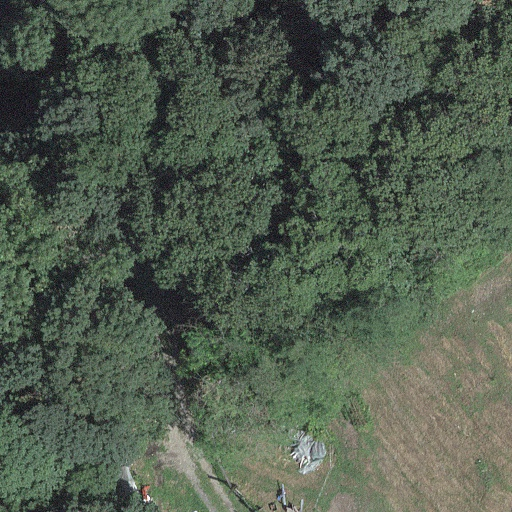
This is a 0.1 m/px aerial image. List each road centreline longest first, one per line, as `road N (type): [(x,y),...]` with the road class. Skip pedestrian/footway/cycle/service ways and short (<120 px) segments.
road 1 (track): [(66,328),(153,399),(209,478)]
road 2 (track): [(0,458),(11,415),(66,328)]
